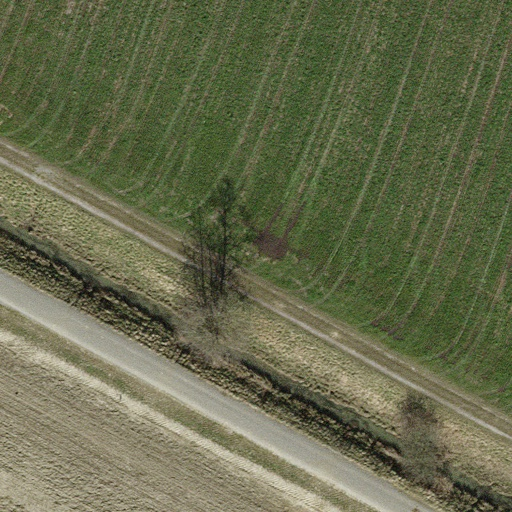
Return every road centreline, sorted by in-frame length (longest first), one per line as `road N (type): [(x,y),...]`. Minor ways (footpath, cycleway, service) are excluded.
road 1 (track): [(511,430),(0,152)]
road 2 (track): [(411,511),(0,287)]
